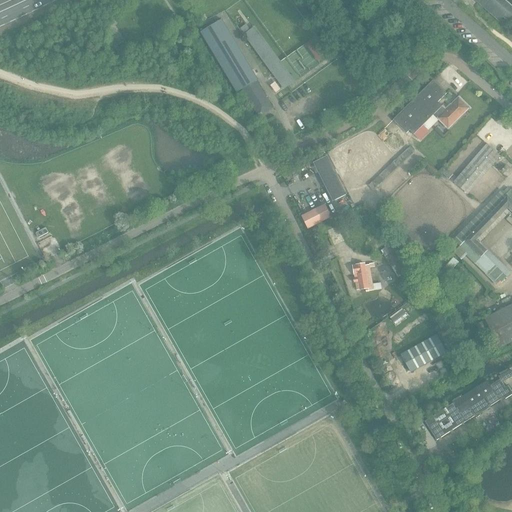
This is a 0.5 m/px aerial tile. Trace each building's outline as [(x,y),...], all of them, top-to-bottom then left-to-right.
[(511,11),(499,0),(470,0),(502,28),(511,17),(511,11)] [(242,90),(256,82),(258,81),(222,20),(200,33),(237,93),(242,90)] [(244,34),(250,30),(246,25),(240,29),(244,34)] [(284,90),(294,83),(254,27),(250,30),(244,34),(243,35),(284,90)] [(438,103),(446,94),(433,81),(393,120),(406,134),(410,130),(418,139),(432,124),(428,120),(434,115),(437,118),(438,118),(448,128),(468,108),(458,99),(452,105),(450,104),(445,109),(438,103)] [(259,117),(272,109),(256,82),(242,90),(259,117)] [(266,129),(277,122),(274,117),(263,123),(266,129)] [(390,177),(422,146),(417,140),(366,186),(376,198),(383,194),(388,199),(400,188),(390,177)] [(468,195),(501,156),(486,144),(452,182),(468,195)] [(346,195),(337,176),(327,156),(313,163),(332,202),(346,195)] [(449,180),(454,175),(445,167),(440,172),(449,180)] [(511,191),(508,188),(503,192),(501,190),(453,240),(459,247),(456,250),(463,258),(466,256),(475,264),(476,264),(497,287),(511,273),(488,250),(487,251),(477,241),(508,209),(511,213),(506,220),(511,225),(511,191)] [(301,217),(307,230),(330,219),(324,206),(301,217)] [(45,228),(36,233),(38,238),(48,233),(45,228)] [(399,279),(411,271),(392,243),(380,251),(399,279)] [(378,268),(386,264),(383,257),(376,262),(378,268)] [(454,269),(458,263),(453,258),(449,262),(448,260),(438,272),(449,283),(455,276),(454,274),(456,271),(454,269)] [(370,268),(375,268),(374,263),(369,264),(369,265),(365,265),(365,264),(353,266),(357,291),(369,289),(369,292),(373,291),(382,290),(381,283),(372,284),(370,268)] [(376,298),(370,301),(369,298),(362,301),(366,310),(373,307),(379,304),(376,298)] [(511,342),(511,304),(484,318),(500,349),(511,342)] [(406,314),(403,311),(391,320),(394,323),(406,314)] [(411,373),(447,353),(436,335),(400,355),(411,373)] [(502,383),(511,377),(511,370),(498,377),(500,379),(490,386),(487,381),(462,397),(461,395),(452,401),(454,403),(425,422),(437,440),(466,422),(465,422),(474,416),(475,417),(491,407),(490,406),(499,400),(504,398),(505,399),(511,395),(511,391),(508,386),(505,387),(502,383)]
